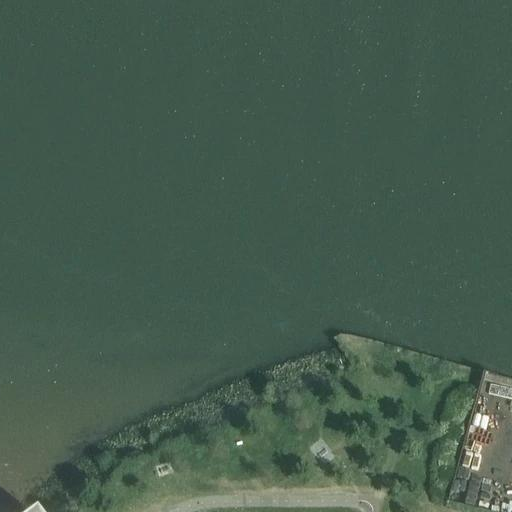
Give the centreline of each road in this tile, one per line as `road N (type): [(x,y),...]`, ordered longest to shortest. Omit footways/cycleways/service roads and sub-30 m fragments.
road 1 (motorway): [(325,511),(0,48)]
road 2 (motorway): [(243,511),(0,170)]
